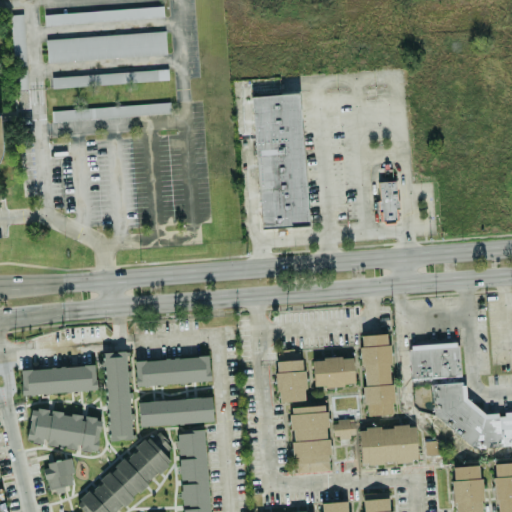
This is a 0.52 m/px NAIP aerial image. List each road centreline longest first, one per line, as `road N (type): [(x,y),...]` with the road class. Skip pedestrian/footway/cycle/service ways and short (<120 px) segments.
road 1 (secondary): [(0,317),(511,275)]
road 2 (secondary): [(511,248),(0,284)]
